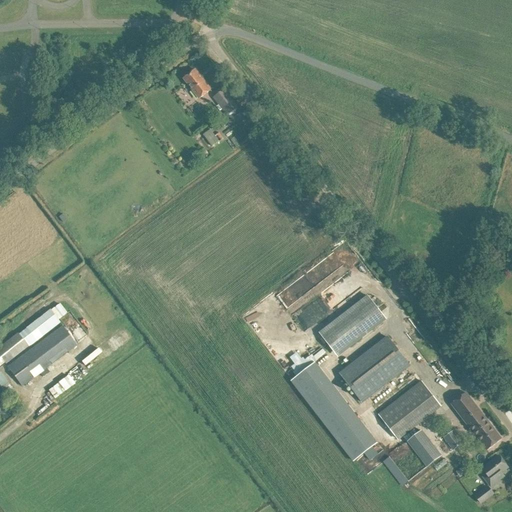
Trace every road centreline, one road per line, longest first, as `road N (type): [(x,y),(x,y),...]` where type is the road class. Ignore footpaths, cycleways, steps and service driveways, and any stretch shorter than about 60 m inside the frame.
road 1 (unclassified): [(511,430),(203,31)]
road 2 (unclassified): [(511,139),(203,31)]
road 3 (unclassified): [(0,185),(203,31)]
